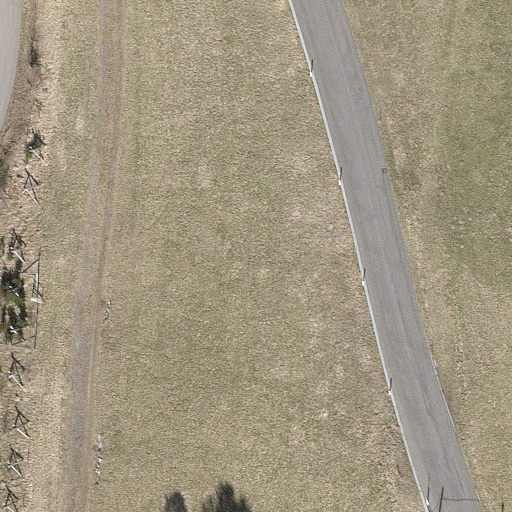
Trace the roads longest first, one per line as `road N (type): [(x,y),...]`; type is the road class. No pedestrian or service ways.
road 1 (unclassified): [(454,511),(416,405),(353,128),(312,0)]
road 2 (track): [(416,405),(436,338),(432,206),(449,115)]
